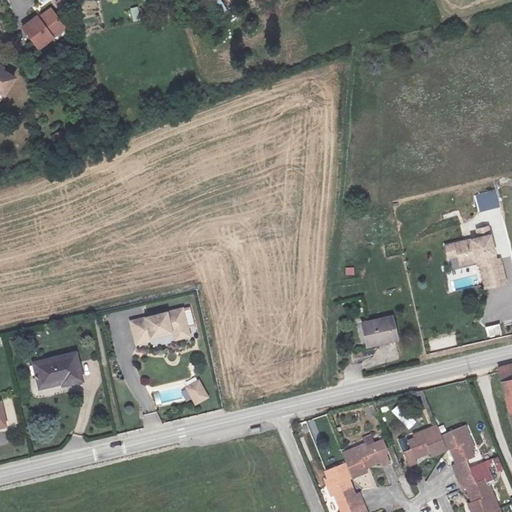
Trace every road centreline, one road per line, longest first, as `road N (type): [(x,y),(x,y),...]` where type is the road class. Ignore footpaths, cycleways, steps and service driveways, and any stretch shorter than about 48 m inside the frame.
road 1 (secondary): [(274,407),(0,477)]
road 2 (secondary): [(511,349),(274,407)]
